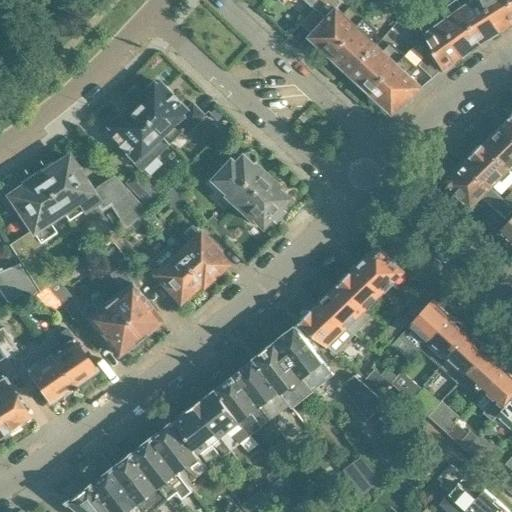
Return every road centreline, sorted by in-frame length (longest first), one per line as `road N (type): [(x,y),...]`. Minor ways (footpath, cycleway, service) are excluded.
road 1 (residential): [(24,482),(274,283),(373,180)]
road 2 (residential): [(373,180),(329,177),(153,10)]
road 3 (residential): [(373,180),(359,137),(217,0)]
road 4 (residential): [(153,10),(0,147)]
road 5 (residential): [(373,180),(487,68),(511,55)]
road 6 (residential): [(511,305),(373,180)]
